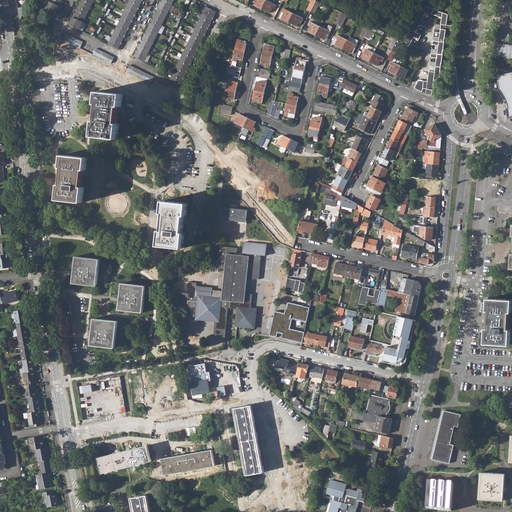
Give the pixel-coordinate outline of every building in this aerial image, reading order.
[(81,0),(80,4),(90,9),(93,2),(87,0),(81,0)] [(130,0),(110,42),(109,44),(119,49),(143,0),(130,0)] [(162,0),(134,56),(144,61),(146,59),(174,0),(162,0)] [(254,5),(262,9),(267,0),(266,0),(256,0),(257,0),(254,5)] [(262,9),(270,13),(273,8),(275,9),(277,5),(267,0),(262,9)] [(312,0),(308,11),(311,13),(317,1),(314,0),(312,0)] [(47,8),(53,11),(57,13),(60,6),(50,1),(47,8)] [(311,13),(315,15),(320,3),(317,1),(311,13)] [(76,11),(86,16),(90,9),(80,4),(76,11)] [(448,14),(421,4),(403,41),(410,45),(414,37),(419,40),(421,35),(416,32),(420,25),(425,27),(427,23),(422,20),(426,12),(442,18),(440,29),(434,28),(434,32),(440,33),(439,41),(433,40),(432,45),(438,45),(437,54),(431,53),(431,57),(437,58),(435,72),(429,71),(428,81),(419,80),(414,88),(422,92),(423,89),(427,89),(426,94),(432,95),(434,79),(440,79),(441,72),(446,72),(447,63),(442,62),(443,55),(448,55),(448,50),(443,50),(444,42),(449,43),(450,38),(445,37),(446,30),(451,30),(452,26),(447,25),(448,14)] [(207,7),(202,16),(204,17),(208,19),(206,23),(210,25),(217,12),(207,7)] [(284,8),(282,12),(284,13),(281,19),(289,23),(294,14),(284,8)] [(73,18),(83,23),(86,16),(76,11),(73,18)] [(335,23),(338,25),(344,14),(340,12),(335,23)] [(289,23),(297,26),(299,21),(301,22),(303,18),(294,14),(289,23)] [(336,29),(340,31),(342,27),(348,15),(344,14),(338,25),(336,29)] [(200,24),(208,28),(209,28),(210,25),(206,23),(208,19),(204,17),(202,16),(199,24),(200,24)] [(69,25),(80,30),(83,23),(73,18),(69,25)] [(308,32),(316,36),(321,27),(311,22),(309,26),(311,27),(308,32)] [(197,31),(205,35),(209,28),(208,28),(200,24),(199,24),(195,30),(197,31)] [(362,36),(365,38),(371,26),(368,25),(362,36)] [(365,38),(369,40),(374,28),(371,26),(365,38)] [(316,36),(324,40),(326,35),(329,36),(331,32),(321,27),(316,36)] [(195,30),(192,37),(194,39),(198,41),(199,37),(203,39),(205,35),(197,31),(195,30)] [(63,38),(81,47),(83,42),(65,34),(63,38)] [(338,35),(336,39),(338,40),(335,45),(343,49),(347,40),(338,35)] [(190,46),(198,49),(198,50),(203,39),(199,37),(198,41),(194,39),(192,37),(188,45),(190,46)] [(390,49),(393,51),(398,39),(395,38),(390,49)] [(235,50),(245,52),(247,44),(241,42),(242,40),(237,39),(235,50)] [(393,51),(396,53),(402,41),(398,39),(393,51)] [(343,49),(351,53),(353,48),(355,49),(357,45),(347,40),(343,49)] [(496,57),(511,58),(511,43),(497,42),(496,57)] [(187,53),(194,56),(195,57),(198,50),(198,49),(190,46),(188,45),(185,52),(187,53)] [(263,55),(273,57),(275,46),(271,45),(270,48),(264,46),(263,55)] [(115,58),(96,48),(95,51),(113,60),(115,58)] [(362,58),(370,62),(375,53),(365,49),(365,48),(363,52),(365,53),(362,58)] [(233,61),(237,61),(237,59),(243,61),(245,52),(235,50),(233,61)] [(416,62),(419,64),(425,52),(422,51),(416,62)] [(185,52),(181,58),(183,60),(187,62),(189,58),(193,60),(195,57),(194,56),(187,53),(185,52)] [(370,62),(378,66),(381,61),(383,62),(385,58),(375,53),(370,62)] [(266,66),(270,68),(273,57),(263,55),(261,63),(266,64),(266,66)] [(296,68),(305,70),(307,62),(301,60),(302,58),(298,57),(296,68)] [(180,67),(184,69),(182,72),(186,74),(193,60),(189,58),(187,62),(183,60),(181,58),(178,66),(180,67)] [(389,72),(397,76),(401,67),(392,62),(390,66),(392,67),(389,72)] [(151,75),(130,65),(128,68),(150,78),(151,75)] [(178,66),(174,73),(176,74),(184,78),(186,74),(182,72),(184,69),(180,67),(178,66)] [(397,76),(405,79),(407,74),(409,75),(411,72),(401,67),(397,76)] [(293,79),(297,80),(298,78),(303,79),(305,70),(296,68),(293,79)] [(511,71),(498,74),(500,88),(504,94),(507,100),(509,107),(507,108),(507,109),(508,111),(508,112),(507,114),(507,116),(511,115),(511,117),(510,118),(510,119),(511,121),(511,120),(511,71)] [(174,73),(171,80),(173,81),(181,85),(184,78),(176,74),(174,73)] [(320,84),(330,87),(332,76),(328,75),(327,77),(322,76),(320,84)] [(226,89),(236,91),(238,82),(232,81),(233,79),(229,78),(226,89)] [(342,87),(344,88),(354,92),(358,85),(348,80),(348,79),(344,78),(342,86),(342,87)] [(255,90),(265,92),(267,82),(263,81),(262,83),(257,82),(255,90)] [(323,97),(327,98),(330,87),(320,84),(318,93),(323,94),(323,97)] [(224,99),(228,100),(229,98),(234,100),(236,91),(226,89),(224,99)] [(258,102),(262,103),(265,92),(255,90),(253,99),(258,100),(258,102)] [(93,136),(117,139),(119,123),(117,123),(119,107),(121,107),(123,94),(98,91),(96,104),(99,104),(97,121),(95,121),(93,136)] [(287,104),(297,106),(299,97),(294,96),(294,94),(290,93),(287,104)] [(377,94),(371,106),(382,111),(385,105),(383,104),(385,98),(377,94)] [(350,109),(354,110),(359,100),(356,98),(354,101),(351,109),(350,109)] [(272,115),(279,119),(281,111),(277,110),(279,102),(275,101),(275,103),(272,115)] [(315,105),(333,110),(334,105),(316,101),(315,105)] [(285,114),(289,115),(290,113),(295,114),(297,106),(287,104),(285,114)] [(314,110),(336,114),(337,110),(333,110),(315,105),(314,110)] [(365,116),(377,122),(382,111),(371,106),(370,105),(365,116)] [(407,123),(411,125),(416,115),(418,116),(419,113),(409,108),(408,111),(405,109),(400,120),(407,123)] [(234,123),(244,127),(248,118),(241,114),(238,119),(236,119),(234,123)] [(334,120),(347,126),(350,120),(341,115),(334,120)] [(365,116),(365,115),(360,125),(358,128),(371,134),(377,122),(365,116)] [(310,126),(320,128),(323,118),(318,117),(318,119),(312,118),(310,126)] [(244,127),(253,132),(255,128),(254,127),(256,122),(248,118),(244,127)] [(333,125),(344,131),(347,126),(334,120),(333,125)] [(403,132),(407,123),(400,120),(396,128),(403,132)] [(422,148),(427,149),(427,146),(441,147),(442,135),(435,123),(425,129),(429,137),(428,137),(428,141),(418,140),(417,146),(416,147),(422,148)] [(313,141),(317,142),(320,128),(310,126),(309,135),(314,136),(313,141)] [(259,145),(262,146),(266,138),(271,129),(267,127),(262,136),(263,137),(259,145)] [(391,138),(398,141),(400,138),(403,132),(396,128),(391,138)] [(271,129),(266,138),(270,140),(274,131),(271,129)] [(277,144),(286,148),(291,139),(283,135),(281,140),(279,139),(277,144)] [(352,148),(362,153),(368,140),(358,135),(352,148)] [(387,146),(394,150),(395,150),(399,152),(403,144),(401,143),(398,141),(391,138),(387,146)] [(286,148),(296,153),(298,149),(297,148),(299,143),(291,139),(286,148)] [(382,157),(390,160),(395,150),(394,150),(387,146),(382,157)] [(352,148),(348,157),(357,162),(362,153),(352,148)] [(429,158),(429,164),(439,165),(440,153),(426,152),(425,157),(429,158)] [(57,199),(82,202),(83,187),(82,187),(84,170),(86,170),(87,158),(63,155),(61,167),(63,167),(61,184),(59,184),(57,199)] [(342,165),(353,171),(357,162),(348,157),(346,156),(342,165)] [(426,176),(438,177),(439,165),(429,164),(427,164),(426,176)] [(337,174),(349,179),(353,171),(342,165),(339,171),(337,174)] [(372,176),(382,181),(388,170),(378,165),(372,176)] [(337,176),(332,188),(342,193),(347,181),(337,176)] [(367,186),(380,192),(385,182),(382,181),(372,176),(367,186)] [(427,196),(436,197),(437,185),(426,184),(425,196),(427,196)] [(366,206),(375,211),(381,200),(371,195),(366,206)] [(349,208),(356,210),(358,204),(344,197),(342,196),(341,203),(342,204),(341,209),(348,211),(349,208)] [(436,197),(427,196),(427,206),(427,207),(435,207),(436,197)] [(159,245),(183,247),(185,232),(183,232),(185,215),(187,215),(188,203),(164,200),(163,213),(165,213),(163,230),(161,229),(159,245)] [(355,217),(358,218),(360,211),(362,212),(361,215),(370,217),(371,212),(358,204),(356,210),(355,217)] [(435,207),(427,207),(426,216),(434,217),(435,207)] [(303,231),(307,232),(309,222),(310,217),(307,216),(306,218),(301,217),(297,232),(302,234),(303,231)] [(372,229),(376,231),(378,227),(382,229),(383,228),(385,219),(381,217),(379,222),(376,220),(372,229)] [(0,235),(9,235),(7,219),(5,219),(1,219),(0,219),(0,235)] [(383,228),(388,230),(389,224),(394,225),(395,224),(385,219),(383,228)] [(310,235),(315,236),(318,224),(309,222),(307,232),(310,233),(310,235)] [(399,244),(401,238),(402,230),(394,225),(389,224),(388,230),(387,233),(392,235),(392,236),(394,236),(393,243),(399,244)] [(426,239),(432,239),(433,227),(414,225),(414,231),(417,232),(417,234),(426,239)] [(332,241),(336,241),(338,234),(339,235),(341,229),(335,227),(332,241)] [(402,233),(424,245),(425,241),(403,230),(402,233)] [(365,239),(354,236),(351,247),(362,250),(363,248),(365,239)] [(363,248),(375,250),(377,240),(365,238),(365,239),(363,248)] [(424,245),(435,251),(435,247),(425,241),(424,245)] [(237,247),(217,246),(216,268),(225,269),(223,288),(197,286),(197,283),(187,282),(186,293),(179,292),(178,302),(188,303),(187,323),(198,324),(199,319),(216,320),(214,337),(225,338),(228,308),(239,309),(237,325),(254,326),(255,309),(251,309),(252,293),(248,293),(249,278),(260,279),(262,255),(266,255),(267,244),(244,242),(243,255),(237,255),(237,247)] [(0,243),(0,255),(10,254),(9,243),(0,243)] [(405,256),(416,259),(418,248),(403,244),(400,257),(405,258),(405,256)] [(294,249),(291,266),(300,267),(302,255),(303,251),(294,249)] [(419,262),(429,264),(429,261),(433,261),(434,254),(422,252),(419,262)] [(317,265),(327,267),(329,257),(312,253),(310,262),(317,264),(317,265)] [(0,269),(8,269),(7,259),(11,258),(10,254),(0,255),(0,269)] [(72,283),(96,286),(99,260),(75,256),(72,283)] [(334,273),(346,276),(348,265),(336,262),(334,273)] [(346,276),(360,279),(362,268),(348,265),(346,276)] [(363,284),(367,285),(368,280),(367,280),(368,274),(378,276),(379,271),(367,268),(363,284)] [(411,294),(418,296),(421,285),(418,281),(401,277),(398,292),(411,294)] [(118,310),(142,313),(146,286),(122,283),(118,310)] [(369,288),(362,286),(358,304),(365,305),(366,302),(377,305),(379,298),(374,297),(367,295),(369,288)] [(0,292),(2,300),(3,304),(17,300),(14,289),(4,292),(4,291),(0,292)] [(398,292),(390,290),(388,296),(397,298),(395,310),(406,313),(411,294),(398,292)] [(418,296),(411,294),(406,313),(414,315),(418,296)] [(485,343),(510,344),(511,329),(509,329),(510,312),(511,312),(511,310),(511,299),(488,298),(488,311),(489,311),(488,327),(486,327),(485,343)] [(301,343),(303,336),(288,333),(291,322),(305,326),(309,311),(286,306),(285,313),(284,312),(283,317),(279,317),(274,315),(268,339),(275,341),(276,337),(281,338),(280,342),(301,347),(301,343)] [(334,325),(339,326),(344,308),(338,307),(334,325)] [(13,311),(15,323),(25,322),(23,308),(13,311)] [(344,328),(352,330),(354,321),(356,315),(357,311),(348,309),(348,312),(347,314),(348,315),(346,320),(344,328)] [(391,345),(387,344),(384,354),(383,361),(400,366),(406,362),(416,320),(398,316),(391,345)] [(359,331),(365,333),(368,323),(373,325),(374,320),(363,317),(359,331)] [(90,346),(114,348),(117,321),(93,318),(90,346)] [(15,323),(18,336),(27,334),(25,322),(15,323)] [(315,345),(318,335),(308,333),(308,331),(304,330),(303,336),(301,343),(305,344),(306,343),(309,344),(315,345)] [(18,336),(19,348),(29,346),(27,334),(18,336)] [(327,337),(318,335),(315,345),(321,346),(325,347),(324,348),(328,349),(332,336),(327,335),(327,337)] [(348,346),(362,350),(364,339),(351,336),(348,346)] [(366,354),(369,354),(370,351),(377,353),(384,354),(387,344),(383,343),(382,347),(372,344),(373,341),(369,340),(366,354)] [(19,348),(22,360),(32,359),(29,346),(19,348)] [(273,371),(283,373),(284,371),(288,372),(288,374),(287,377),(291,378),(292,376),(296,377),(298,365),(291,364),(288,364),(288,361),(280,359),(280,360),(279,361),(275,360),(275,359),(271,358),(269,368),(272,368),(272,367),(274,368),(273,371)] [(23,365),(24,372),(33,371),(34,371),(32,359),(22,360),(23,365)] [(191,382),(193,395),(210,392),(207,379),(206,379),(206,377),(210,376),(209,372),(205,373),(205,372),(206,372),(205,363),(202,363),(201,360),(188,362),(190,375),(192,375),(193,381),(191,382)] [(296,378),(297,378),(298,375),(302,376),(303,372),(306,373),(308,365),(299,363),(298,365),(296,377),(296,378)] [(313,377),(322,379),(324,369),(311,366),(309,377),(313,378),(313,377)] [(326,379),(335,381),(338,372),(329,370),(326,379)] [(25,381),(26,385),(34,383),(36,383),(35,379),(34,379),(33,371),(24,372),(22,373),(24,381),(25,381)] [(342,384),(356,387),(358,376),(345,373),(342,384)] [(371,389),(371,388),(373,380),(365,378),(365,381),(360,380),(358,386),(371,389)] [(371,388),(384,391),(385,385),(381,384),(382,382),(373,380),(371,388)] [(23,385),(25,397),(27,397),(38,395),(37,391),(35,391),(34,383),(26,385),(23,385)] [(396,398),(398,386),(390,385),(390,386),(385,385),(384,391),(384,392),(388,393),(387,396),(396,398)] [(370,394),(366,413),(386,417),(388,411),(389,411),(390,409),(390,406),(389,406),(391,399),(380,397),(370,394)] [(27,397),(30,412),(37,411),(40,410),(38,399),(39,399),(38,395),(27,397)] [(290,404),(300,413),(300,411),(302,406),(291,399),(290,404)] [(235,408),(247,475),(263,472),(251,405),(235,408)] [(351,417),(363,419),(364,412),(358,411),(353,410),(351,417)] [(33,423),(34,426),(40,425),(39,418),(38,419),(37,411),(30,412),(26,412),(29,424),(33,423)] [(461,415),(444,411),(432,460),(450,464),(454,445),(450,444),(454,426),(458,427),(461,415)] [(366,413),(364,412),(363,419),(377,423),(375,430),(389,433),(393,418),(386,417),(366,413)] [(371,441),(379,443),(381,436),(370,433),(369,437),(372,437),(371,441)] [(28,437),(30,450),(35,449),(44,447),(42,435),(28,437)] [(380,447),(390,449),(390,447),(392,448),(394,438),(383,436),(381,447),(380,447)] [(355,448),(372,452),(374,444),(357,441),(355,448)] [(149,445),(98,456),(102,472),(152,462),(149,445)] [(35,449),(37,461),(48,459),(46,451),(48,451),(47,447),(44,447),(35,449)] [(163,457),(165,473),(216,466),(213,449),(163,457)] [(367,466),(381,469),(384,458),(384,459),(385,455),(373,452),(371,461),(369,460),(367,461),(366,465),(367,466)] [(42,472),(42,474),(49,472),(51,472),(52,472),(50,459),(48,459),(37,461),(36,461),(38,473),(42,472)] [(35,479),(37,479),(39,478),(40,484),(38,485),(36,485),(37,490),(54,486),(53,478),(52,478),(51,479),(49,472),(42,474),(34,475),(35,479)] [(479,499),(503,501),(505,474),(480,472),(479,499)] [(331,500),(328,507),(331,508),(329,511),(355,511),(357,507),(356,507),(358,501),(360,502),(364,503),(367,493),(362,492),(363,490),(360,490),(359,493),(357,492),(349,490),(348,491),(345,490),(346,487),(329,482),(326,494),(333,496),(332,500),(331,500)] [(427,510),(451,511),(453,484),(429,483),(427,510)] [(45,496),(47,508),(58,506),(56,494),(53,494),(52,491),(42,493),(43,496),(45,496)] [(131,498),(133,511),(150,511),(147,495),(131,498)]
